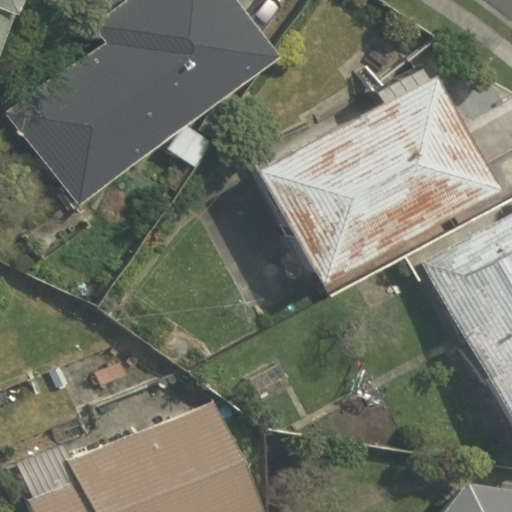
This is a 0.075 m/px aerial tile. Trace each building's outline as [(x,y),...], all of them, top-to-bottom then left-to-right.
[(0,108),(0,123),(59,204),(260,58),(217,0),(107,0),(74,25),(88,44),(0,108)] [(241,171),(301,282),(475,190),(416,78),(241,171)] [(177,126),(162,151),(183,164),(199,139),(177,126)] [(118,227),(146,183),(119,166),(91,210),(118,227)] [(411,265),(511,454),(511,207),(409,262),(411,265)] [(356,289),(368,313),(403,294),(390,270),(356,289)] [(129,290),(107,321),(154,354),(176,323),(129,290)] [(251,401),(282,387),(270,363),(240,378),(251,401)] [(16,500),(20,511),(241,511),(199,404),(52,462),(60,483),(16,500)] [(430,511),(511,511),(511,492),(455,483),(430,511)]
